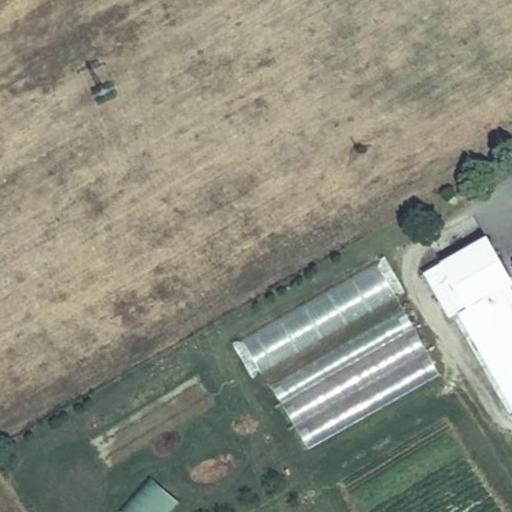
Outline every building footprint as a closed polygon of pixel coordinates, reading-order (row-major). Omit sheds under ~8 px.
[(511,310),(498,286),(507,281),(485,242),(443,266),(470,312),(462,316),(494,370),(502,365),(511,382),(511,310)] [(377,262),(228,338),(247,375),(396,299),(377,262)] [(462,316),(470,312),(443,266),(426,276),(453,322),(462,316)] [(498,286),(511,310),(511,289),(507,281),(498,286)] [(303,447),(440,379),(405,310),(268,379),(303,447)] [(511,401),(511,382),(502,365),(494,370),(511,401)] [(148,476),(117,509),(120,511),(167,511),(177,502),(148,476)]
